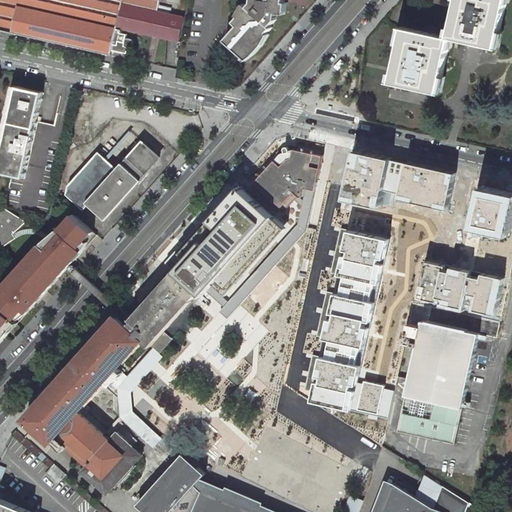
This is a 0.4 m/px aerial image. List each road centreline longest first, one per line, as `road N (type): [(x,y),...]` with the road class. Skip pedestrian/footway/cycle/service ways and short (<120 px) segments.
road 1 (secondary): [(0,419),(275,114)]
road 2 (secondary): [(246,107),(0,380)]
road 3 (tertiary): [(246,107),(0,53)]
road 4 (tertiary): [(511,167),(275,114)]
road 5 (secondary): [(275,114),(375,0)]
road 6 (secondary): [(341,0),(246,107)]
